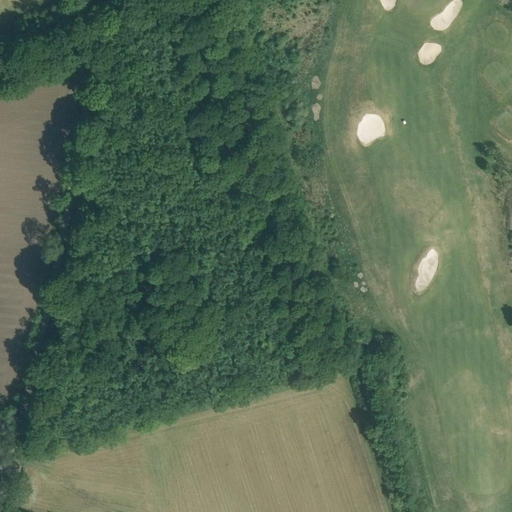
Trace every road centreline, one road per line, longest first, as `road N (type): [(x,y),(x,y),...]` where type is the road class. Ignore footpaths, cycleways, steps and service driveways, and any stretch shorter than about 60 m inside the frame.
road 1 (track): [(511,336),(488,269),(468,155),(466,61),(480,0)]
road 2 (unknown): [(0,74),(162,0)]
